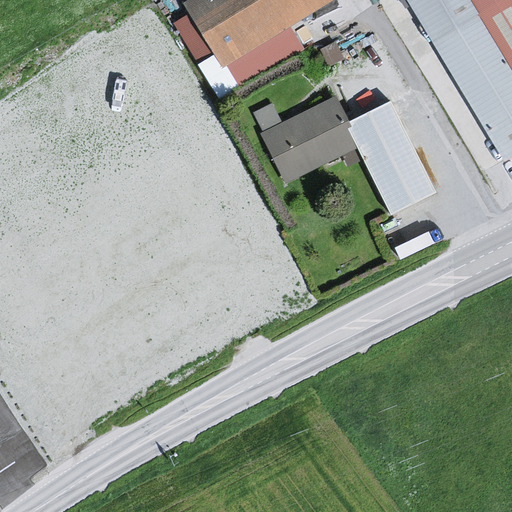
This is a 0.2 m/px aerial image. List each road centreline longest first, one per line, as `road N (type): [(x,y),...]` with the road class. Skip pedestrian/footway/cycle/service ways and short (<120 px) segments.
road 1 (tertiary): [(35,511),(281,365),(511,248)]
road 2 (unknown): [(500,253),(377,37)]
